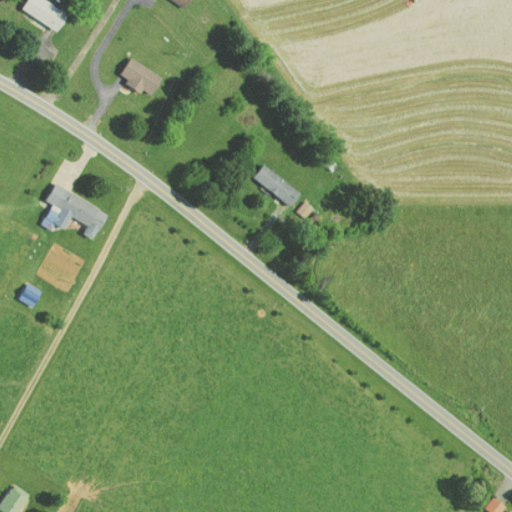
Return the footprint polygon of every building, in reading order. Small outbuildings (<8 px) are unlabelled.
[(57,6),(47,0),(12,0),(11,2),(45,25),(57,6)] [(107,70),(131,85),(132,83),(141,88),(152,71),(120,50),(107,70)] [(290,187),(254,157),(243,170),(279,200),(290,187)] [(98,205),(43,178),(35,195),(41,197),(33,214),(53,224),(60,210),(77,218),(72,227),(84,233),(98,205)] [(295,212),(302,200),(293,193),(285,205),(295,212)] [(0,510),(2,511),(4,511),(17,491),(0,481),(0,510)] [(485,511),(495,500),(483,490),(473,501),(485,511)] [(511,511),(501,501),(491,511),(492,511),(511,511)]
